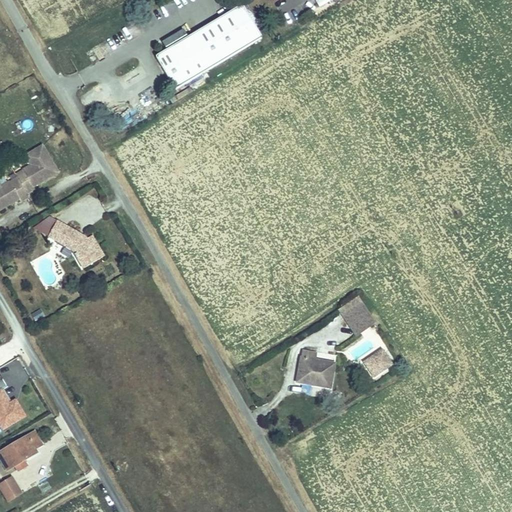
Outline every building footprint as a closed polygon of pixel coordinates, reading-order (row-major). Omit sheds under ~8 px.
[(176,87),(264,33),(247,2),(158,57),(176,87)] [(0,210),(11,204),(9,201),(19,195),(20,198),(29,193),(27,190),(35,186),(33,183),(43,177),(44,180),(59,171),(44,145),(27,155),(33,164),(24,170),(26,173),(19,177),(21,180),(13,184),(11,181),(2,186),(0,182),(0,210)] [(33,183),(35,186),(44,180),(43,177),(33,183)] [(29,193),(20,198),(22,202),(31,196),(29,193)] [(19,195),(9,201),(11,204),(20,198),(19,195)] [(58,220),(50,235),(56,239),(61,237),(63,234),(70,238),(66,244),(74,249),(77,253),(76,253),(78,257),(79,256),(81,260),(83,259),(87,266),(105,255),(93,235),(87,238),(87,236),(85,238),(78,234),(79,232),(58,220)] [(61,237),(56,239),(66,244),(70,238),(63,234),(61,237)] [(360,330),(376,321),(359,295),(343,306),(360,330)] [(35,321),(44,316),(41,309),(32,314),(35,321)] [(360,362),(373,378),(394,362),(381,346),(360,362)] [(301,349),(297,379),(330,383),(333,360),(314,358),(315,351),(301,349)] [(8,400),(0,386),(6,382),(0,371),(0,409),(7,422),(24,412),(14,396),(8,400)] [(42,438),(36,426),(0,447),(0,453),(7,465),(15,460),(18,465),(27,460),(22,452),(24,451),(26,454),(37,447),(34,443),(42,438)] [(19,487),(10,471),(0,476),(0,483),(6,494),(19,487)]
